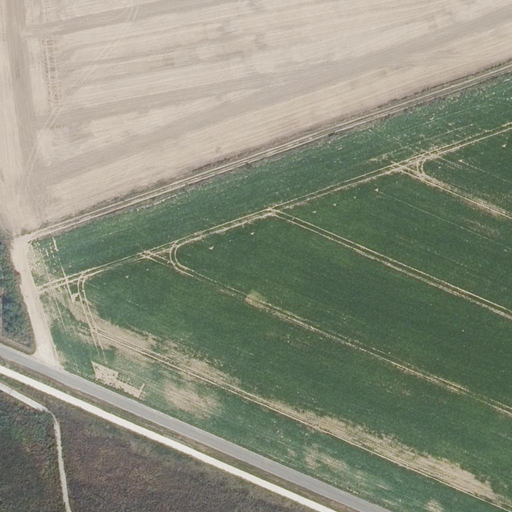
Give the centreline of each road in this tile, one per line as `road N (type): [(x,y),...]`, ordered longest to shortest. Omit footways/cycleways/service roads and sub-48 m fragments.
road 1 (track): [(49,371),(18,242),(511,60)]
road 2 (tertiary): [(0,350),(372,511)]
